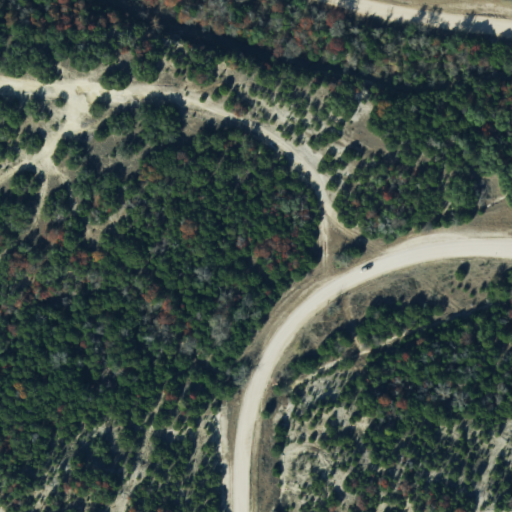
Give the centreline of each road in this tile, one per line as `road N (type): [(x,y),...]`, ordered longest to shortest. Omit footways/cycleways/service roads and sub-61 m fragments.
road 1 (residential): [(243,511),(261,396),(302,322),(379,272),(438,255),(511,249)]
road 2 (residential): [(511,30),(332,0)]
